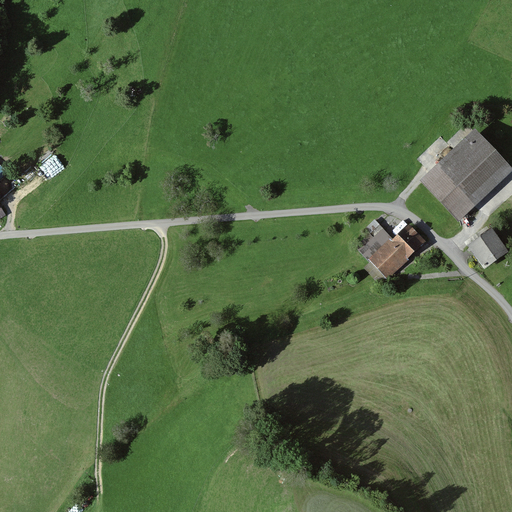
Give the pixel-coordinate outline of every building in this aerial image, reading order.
[(505,170),(470,137),(422,185),(457,219),(505,170)] [(420,158),(433,173),(455,152),(441,138),(420,158)] [(357,246),(372,261),(395,239),(375,219),(361,233),(366,238),(357,246)] [(395,239),(372,261),(387,277),(421,246),(405,229),(395,239)] [(493,229),(469,246),(485,269),(509,253),(493,229)]
